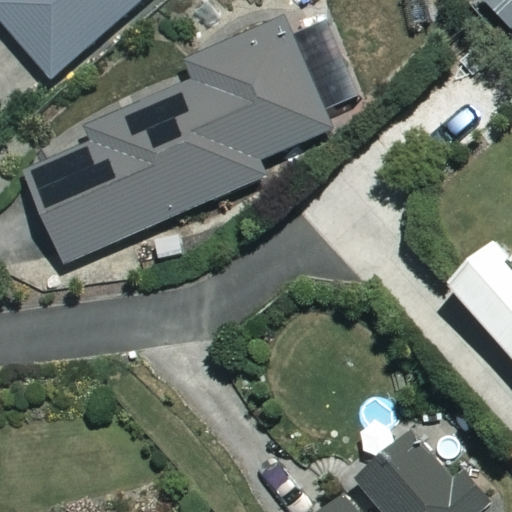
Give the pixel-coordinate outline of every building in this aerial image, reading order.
[(0,0),(0,19),(52,80),(144,0),(0,0)] [(511,30),(511,0),(474,0),(508,34),(511,30)] [(334,131),(287,24),(190,67),(198,86),(89,134),(93,144),(25,174),(66,268),(269,178),(263,163),(334,131)] [(511,260),(502,249),(452,292),(511,361),(511,260)] [(452,485),(414,442),(334,511),(500,511),(466,473),(452,485)]
